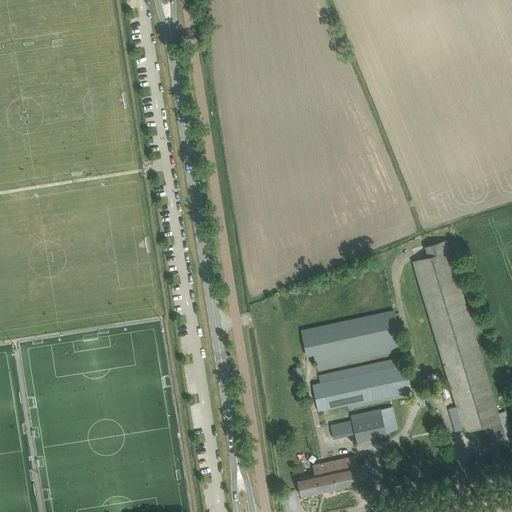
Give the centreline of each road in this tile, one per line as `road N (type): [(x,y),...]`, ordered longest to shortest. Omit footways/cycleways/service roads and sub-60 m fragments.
road 1 (tertiary): [(237,456),(167,22)]
road 2 (residential): [(349,511),(511,475)]
